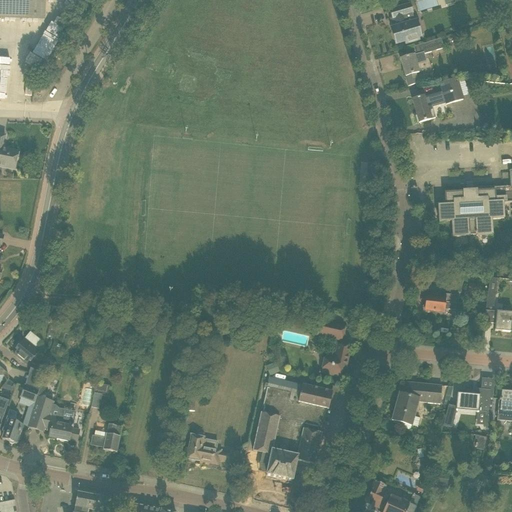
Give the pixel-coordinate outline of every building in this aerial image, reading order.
[(411,4),(390,11),(392,19),(394,18),(397,27),(391,29),(396,44),(405,42),(406,44),(420,40),(419,39),(423,38),(417,20),(415,20),(413,14),(414,14),(411,4)] [(41,70),(59,31),(50,27),(47,33),(42,31),(39,39),(35,37),(23,62),(41,70)] [(408,87),(418,84),(415,74),(419,73),(416,62),(426,59),(424,55),(444,49),(441,39),(413,47),(416,55),(400,60),(408,87)] [(0,97),(8,98),(11,56),(0,55),(0,97)] [(419,123),(436,118),(433,108),(445,104),(445,105),(463,100),(457,80),(440,85),(442,93),(424,98),(423,98),(424,97),(412,100),(414,108),(414,107),(419,123),(418,123),(419,123)] [(0,167),(15,170),(18,153),(2,150),(5,137),(0,135),(0,167)] [(511,170),(509,171),(509,174),(510,185),(510,187),(494,188),(494,191),(476,193),(476,191),(463,192),(463,193),(445,194),(446,206),(438,207),(439,223),(452,222),(452,238),(469,237),(469,235),(476,235),(476,236),(492,235),(491,220),(503,219),(502,204),(511,203),(511,170)] [(418,188),(407,189),(408,202),(419,202),(418,188)] [(477,283),(477,276),(463,275),(463,276),(453,275),(450,295),(446,295),(445,297),(426,294),(425,307),(423,307),(423,312),(427,313),(427,312),(441,313),(441,314),(445,315),(446,309),(455,311),(456,305),(458,305),(459,296),(460,296),(462,281),(477,283)] [(489,279),(487,292),(495,293),(497,279),(489,279)] [(485,311),(484,323),(495,324),(494,331),(510,333),(511,317),(511,313),(491,311),(492,306),(494,306),(495,293),(487,292),(486,305),(485,311)] [(60,317),(57,313),(56,312),(49,317),(54,324),(61,318),(60,317)] [(342,341),(345,327),(319,322),(318,329),(330,332),(328,338),(342,341)] [(16,357),(26,365),(29,361),(30,362),(39,351),(24,339),(16,350),(19,353),(16,357)] [(346,369),(347,364),(350,348),(338,345),(335,358),(325,356),(324,360),(321,373),(340,378),(342,368),(346,369)] [(32,365),(29,374),(43,379),(46,370),(32,365)] [(302,385),(269,378),(254,446),(253,451),(271,456),(278,424),(304,430),(305,424),(317,427),(316,433),(321,434),(328,404),(330,404),(332,392),(302,385)] [(13,386),(5,382),(2,388),(10,392),(13,386)] [(440,405),(442,386),(400,382),(397,394),(400,395),(399,401),(397,401),(392,421),(411,426),(417,427),(419,419),(414,417),(418,403),(440,405)] [(109,387),(96,384),(96,385),(91,407),(91,408),(99,410),(102,395),(107,396),(109,387)] [(39,391),(25,386),(21,397),(35,402),(39,391)] [(456,411),(477,412),(477,414),(485,415),(485,413),(488,390),(477,389),(476,396),(457,394),(456,411)] [(511,392),(501,392),(500,411),(499,418),(511,419),(511,392)] [(194,397),(186,397),(185,411),(194,411),(194,397)] [(0,427),(1,425),(2,421),(3,417),(5,413),(9,401),(0,398),(0,427)] [(69,441),(69,440),(77,442),(79,431),(73,430),(76,413),(60,409),(56,406),(52,405),(53,403),(39,398),(37,398),(27,427),(28,427),(39,431),(39,430),(45,427),(51,429),(49,437),(57,439),(57,440),(68,442),(68,441),(69,441)] [(2,432),(5,433),(2,439),(9,442),(10,444),(12,445),(14,444),(16,444),(23,425),(16,423),(16,413),(9,411),(2,432)] [(322,434),(321,434),(316,433),(304,430),(278,424),(271,456),(266,476),(292,482),(297,461),(315,465),(322,434)] [(116,453),(118,443),(121,428),(108,425),(106,434),(105,439),(93,437),(91,446),(104,448),(104,450),(116,453)] [(483,450),(485,437),(473,435),(471,448),(483,450)] [(221,451),(216,450),(217,442),(206,440),(205,440),(192,438),(188,458),(205,461),(205,462),(218,465),(219,460),(229,462),(228,464),(236,466),(238,453),(230,452),(230,456),(220,454),(221,451)] [(437,488),(447,488),(447,472),(437,472),(437,488)] [(385,487),(375,482),(368,498),(373,500),(371,505),(380,509),(378,511),(413,511),(415,508),(400,500),(399,502),(382,494),(385,487)] [(110,511),(111,510),(113,500),(112,500),(112,501),(99,499),(99,498),(77,494),(73,511),(110,511)] [(411,494),(407,501),(416,505),(419,498),(411,494)]
